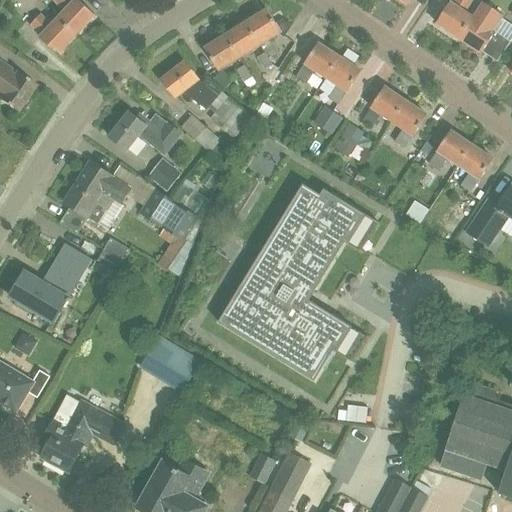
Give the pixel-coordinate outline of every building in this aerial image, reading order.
[(58,18),(77,36),(96,16),(79,0),(75,0),(54,0),(53,1),(64,12),(58,18)] [(436,24),(459,39),(474,17),(466,12),(473,0),(455,0),(453,3),(451,2),(436,24)] [(459,39),(482,54),(497,32),(494,31),(503,17),(483,3),(474,17),(459,39)] [(247,22),(262,45),(280,34),(285,37),(292,26),(283,20),(277,24),(267,9),(247,22)] [(40,38),(59,56),(77,36),(58,18),(52,25),(41,14),(30,25),(42,36),(40,38)] [(226,35),(241,59),(262,45),(247,22),(226,35)] [(204,49),(219,72),(241,59),(226,35),(204,49)] [(315,71),(328,79),(342,58),(319,43),(305,64),(296,77),(308,84),(315,71)] [(263,82),(273,89),(283,73),(273,65),(268,57),(266,53),(257,58),(265,70),(269,74),(263,82)] [(328,98),(339,106),(348,93),(362,72),(342,58),(328,79),(337,86),(328,98)] [(0,100),(18,113),(37,85),(0,59),(0,100)] [(185,92),(207,110),(218,96),(200,81),(185,62),(161,80),(176,99),(185,92)] [(237,71),(249,89),(257,84),(245,65),(237,71)] [(297,104),(307,84),(289,75),(279,94),(297,104)] [(382,116),(394,123),(408,102),(385,87),(371,108),(371,109),(363,121),(373,128),(382,116)] [(211,119),(235,139),(253,118),(229,98),(211,119)] [(395,142),(405,149),(414,137),(428,116),(408,102),(394,123),(403,130),(395,142)] [(274,109),(264,103),(259,114),(269,119),(274,109)] [(315,123),(333,135),(344,118),(326,107),(315,123)] [(153,146),(166,157),(184,134),(169,123),(168,123),(156,114),(150,121),(140,114),(137,118),(129,112),(110,137),(128,151),(140,136),(153,146)] [(344,155),(348,158),(366,134),(350,123),(334,148),(344,155)] [(196,141),(210,153),(221,141),(207,128),(196,141)] [(451,130),(428,164),(439,172),(448,159),(460,167),(474,145),(451,130)] [(474,145),(460,167),(470,174),(461,186),(472,193),(480,180),(480,181),(495,159),(474,145)] [(123,203),(128,195),(137,179),(138,178),(120,167),(114,176),(92,161),(66,202),(99,223),(115,198),(123,203)] [(167,171),(159,165),(152,174),(169,187),(181,172),(172,165),(167,171)] [(315,382),(334,351),(337,352),(352,327),(310,301),(346,242),(349,244),(366,216),(325,190),(321,195),(304,185),(219,323),(315,382)] [(466,234),(489,250),(498,235),(510,217),(511,218),(511,186),(500,205),(489,198),(475,219),(466,234)] [(201,219),(156,189),(140,214),(179,239),(171,252),(173,254),(166,265),(180,272),(186,262),(183,260),(192,245),(186,241),(201,219)] [(106,250),(123,261),(129,251),(112,240),(106,250)] [(70,298),(68,297),(79,278),(90,260),(67,246),(56,264),(45,283),(25,271),(10,297),(54,324),(70,298)] [(98,261),(114,270),(120,261),(103,251),(98,261)] [(38,342),(24,333),(15,347),(30,356),(38,342)] [(141,369),(181,393),(201,359),(161,334),(141,367),(142,367),(141,369)] [(443,358),(460,364),(466,346),(449,340),(443,358)] [(0,401),(17,411),(29,391),(38,396),(50,377),(40,371),(33,383),(0,362),(0,401)] [(511,410),(499,406),(503,393),(472,383),(468,396),(465,395),(441,467),(482,482),(488,466),(508,472),(502,495),(511,498),(511,410)] [(44,459),(69,472),(83,446),(87,448),(94,435),(113,445),(125,422),(82,400),(81,402),(67,396),(44,440),(52,444),(44,459)] [(371,422),(373,406),(355,403),(352,419),(371,422)] [(193,415),(182,409),(179,416),(189,422),(193,415)] [(204,421),(193,415),(189,422),(200,428),(204,421)] [(291,438),(301,442),(309,423),(299,419),(291,438)] [(214,427),(204,421),(200,428),(210,434),(214,427)] [(225,433),(214,427),(210,434),(221,440),(225,433)] [(174,442),(137,508),(145,511),(207,511),(230,472),(227,470),(233,460),(183,433),(177,444),(174,442)] [(235,438),(225,433),(221,440),(232,445),(235,438)] [(246,444),(235,438),(232,445),(242,451),(246,444)] [(288,511),(313,464),(289,452),(259,511),(288,511)] [(400,511),(413,488),(395,479),(377,511),(400,511)] [(421,511),(430,497),(413,488),(400,511),(421,511)]
